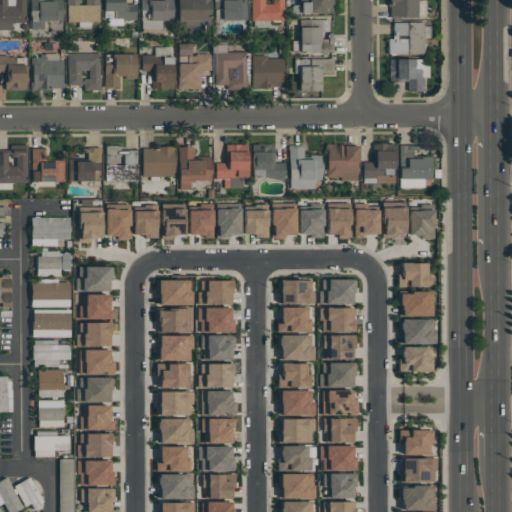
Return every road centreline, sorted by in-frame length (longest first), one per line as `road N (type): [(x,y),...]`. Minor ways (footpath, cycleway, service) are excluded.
road 1 (residential): [(0,119),(463,117)]
road 2 (primary): [(463,117),(465,405)]
road 3 (primary): [(499,406),(498,249)]
road 4 (primary): [(498,249),(497,118)]
